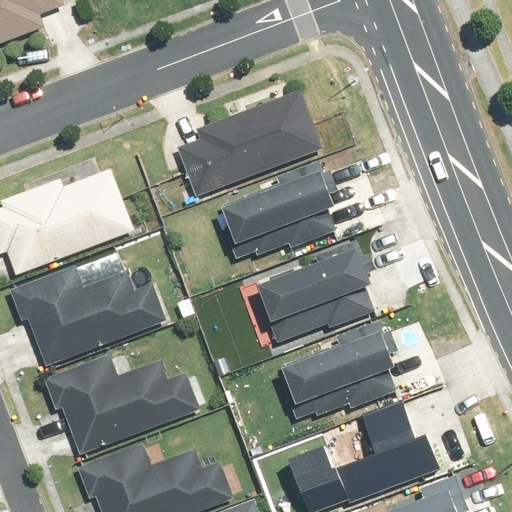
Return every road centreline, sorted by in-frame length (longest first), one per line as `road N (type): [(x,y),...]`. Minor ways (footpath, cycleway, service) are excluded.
road 1 (residential): [(0,116),(347,0)]
road 2 (secondary): [(511,276),(399,0)]
